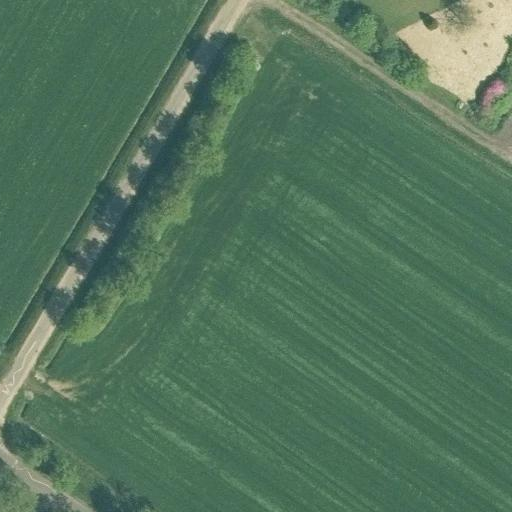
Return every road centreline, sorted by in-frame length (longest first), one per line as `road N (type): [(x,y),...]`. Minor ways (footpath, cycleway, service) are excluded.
road 1 (unclassified): [(0,402),(237,0)]
road 2 (track): [(270,0),(511,157)]
